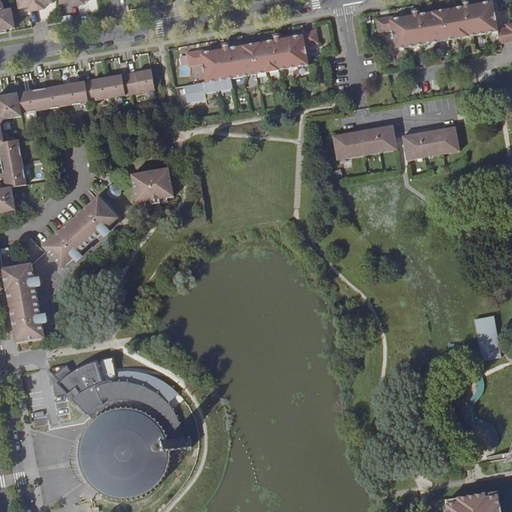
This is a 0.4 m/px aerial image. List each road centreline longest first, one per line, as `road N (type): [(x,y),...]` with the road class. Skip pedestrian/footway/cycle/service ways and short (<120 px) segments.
road 1 (tertiary): [(0,56),(315,0)]
road 2 (residential): [(71,144),(77,183),(25,230),(0,236)]
